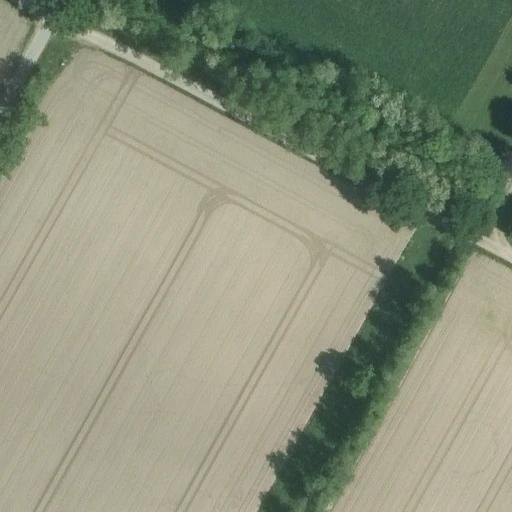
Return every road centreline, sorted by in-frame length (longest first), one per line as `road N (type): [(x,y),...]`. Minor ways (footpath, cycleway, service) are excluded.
road 1 (track): [(29,0),(511,257)]
road 2 (track): [(59,0),(0,108)]
